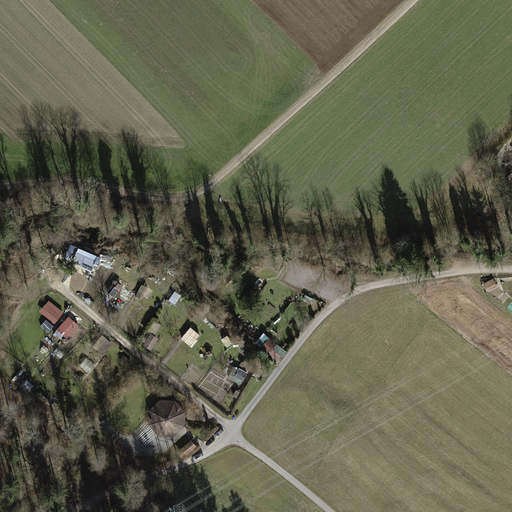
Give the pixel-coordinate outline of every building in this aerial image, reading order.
[(66,337),(80,325),(72,315),(58,326),(66,337)] [(195,345),(202,331),(190,326),(183,340),(195,345)] [(144,343),(153,348),(160,336),(151,331),(144,343)] [(271,353),(278,342),(265,333),(257,343),(271,353)] [(97,345),(106,351),(114,341),(104,334),(97,345)] [(242,383),(248,371),(240,367),(233,378),(242,383)] [(160,399),(150,410),(150,425),(160,435),(175,434),(185,423),(185,409),(175,399),(160,399)] [(178,453),(183,458),(196,446),(191,441),(178,453)]
